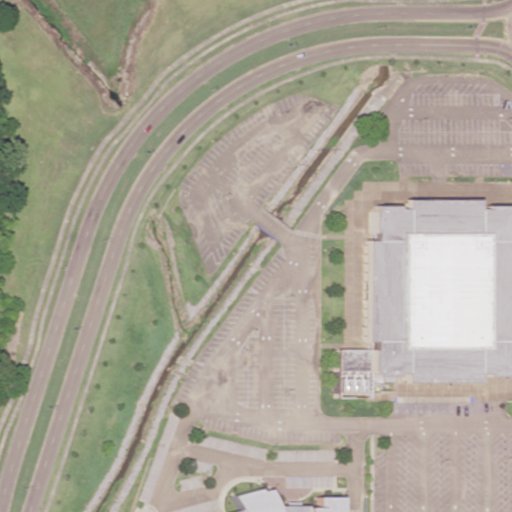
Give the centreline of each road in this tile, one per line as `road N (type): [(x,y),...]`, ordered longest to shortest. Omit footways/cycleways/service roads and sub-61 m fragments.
road 1 (tertiary): [(511,5),(305,24),(236,51),(158,111),(128,147),(83,237),(0,501)]
road 2 (tertiary): [(27,511),(127,211),(181,132),(256,76),(316,53),(387,44),(511,54)]
